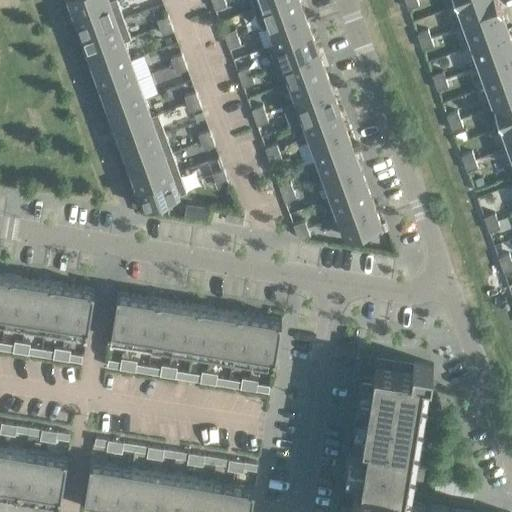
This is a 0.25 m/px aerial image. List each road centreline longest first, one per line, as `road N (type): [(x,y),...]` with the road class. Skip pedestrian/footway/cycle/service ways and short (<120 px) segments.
road 1 (residential): [(445,277),(402,292),(0,227)]
road 2 (residential): [(445,277),(341,0)]
road 3 (residential): [(511,465),(445,277)]
